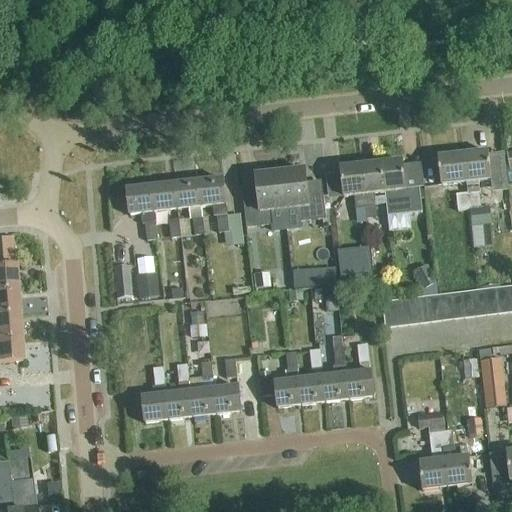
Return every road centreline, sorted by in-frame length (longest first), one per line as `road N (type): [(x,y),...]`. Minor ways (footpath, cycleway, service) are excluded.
road 1 (residential): [(55,137),(511,86)]
road 2 (residential): [(391,511),(382,438),(90,469)]
road 3 (residential): [(90,469),(72,259),(44,216)]
